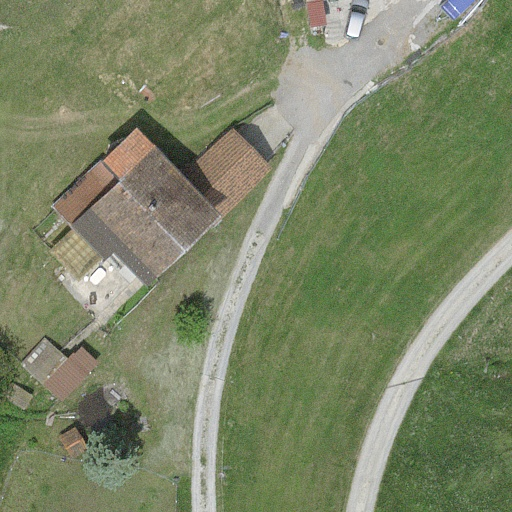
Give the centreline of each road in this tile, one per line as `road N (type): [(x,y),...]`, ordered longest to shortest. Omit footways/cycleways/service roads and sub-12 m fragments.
road 1 (track): [(387,51),(331,118),(277,210),(231,325),(209,424),(210,511)]
road 2 (track): [(371,511),(414,378),(511,256)]
